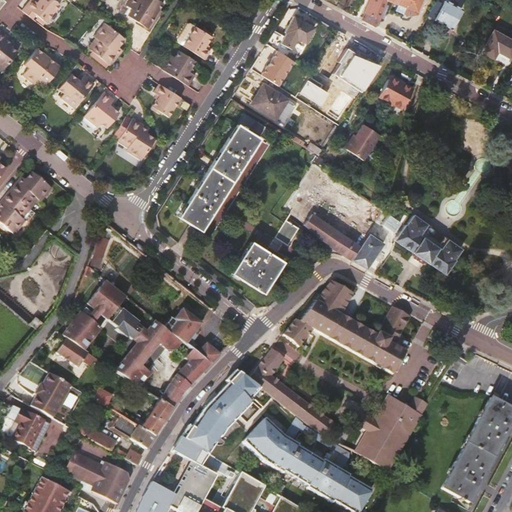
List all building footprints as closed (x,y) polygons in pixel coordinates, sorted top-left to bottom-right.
[(33,0),(30,0),(22,10),(33,19),(36,15),(45,23),(60,4),(54,0),(37,0),(36,2),(33,0)] [(129,0),(126,5),(131,8),(127,16),(138,23),(137,25),(149,32),(159,16),(157,14),(160,9),(164,4),(157,0),(129,0)] [(369,0),(362,21),(373,27),(376,25),(385,0),(387,0),(397,4),(405,7),(403,13),(406,14),(411,14),(416,13),(421,0),(369,0)] [(405,7),(397,4),(394,9),(403,13),(405,7)] [(440,7),(433,4),(427,15),(434,19),(433,19),(449,28),(460,9),(451,4),(449,7),(442,4),(440,7)] [(311,26),(290,15),(281,31),(283,32),(277,42),(288,48),(293,37),(302,42),(311,26)] [(92,53),(90,56),(107,69),(109,66),(110,67),(118,56),(114,53),(119,47),(125,39),(104,23),(93,37),(96,39),(99,41),(91,51),(92,53)] [(179,41),(177,43),(182,46),(194,27),(190,24),(187,24),(177,40),(179,41)] [(194,27),(182,46),(205,61),(211,52),(205,49),(213,36),(204,30),(202,32),(195,27),(194,27)] [(0,30),(0,71),(1,72),(17,52),(10,46),(4,41),(8,37),(0,30)] [(511,49),(511,41),(493,31),(481,52),(492,57),(496,51),(508,57),(511,49)] [(13,42),(8,37),(4,41),(10,46),(13,42)] [(99,41),(96,39),(88,49),(91,51),(99,41)] [(288,48),(277,42),(274,49),(284,56),(288,48)] [(114,53),(118,56),(123,50),(119,47),(114,53)] [(39,80),(45,85),(62,64),(48,53),(46,55),(37,48),(23,64),(28,68),(22,74),(35,85),(39,80)] [(170,55),(161,69),(188,87),(195,76),(189,72),(196,62),(179,51),(174,57),(170,55)] [(249,68),(256,72),(264,60),(257,56),(249,68)] [(60,97),(74,109),(94,84),(84,75),(80,81),(70,73),(57,88),(63,93),(60,97)] [(413,87),(389,75),(378,96),(401,109),(413,87)] [(181,99),(159,84),(153,93),(159,96),(150,109),(159,115),(160,113),(168,118),(181,99)] [(295,105),(264,85),(251,106),(282,126),(295,105)] [(349,100),(352,103),(361,89),(356,85),(352,91),(354,92),(349,100)] [(104,92),(84,117),(97,128),(100,124),(106,128),(119,112),(110,105),(114,100),(104,92)] [(256,121),(243,113),(177,217),(199,231),(258,138),(249,132),(256,121)] [(125,117),(113,135),(119,139),(119,140),(129,147),(127,150),(126,152),(140,162),(154,140),(146,135),(140,131),(143,126),(132,119),(131,121),(125,117)] [(362,124),(354,135),(351,138),(348,139),(344,144),(345,148),(344,148),(361,159),(379,135),(362,124)] [(140,131),(146,135),(149,130),(143,126),(140,131)] [(129,147),(119,140),(117,143),(127,150),(129,147)] [(321,148),(313,143),(308,149),(317,155),(321,148)] [(316,155),(312,162),(318,166),(322,159),(316,155)] [(16,183),(9,192),(29,208),(36,199),(41,203),(52,189),(32,172),(25,181),(21,186),(16,183)] [(21,177),(16,183),(21,186),(25,181),(21,177)] [(29,208),(9,192),(0,202),(4,205),(0,210),(0,225),(14,236),(26,222),(21,218),(29,208)] [(21,218),(26,222),(29,221),(35,214),(29,208),(21,218)] [(312,214),(303,224),(330,247),(349,260),(359,246),(312,214)] [(393,240),(392,241),(395,243),(412,255),(418,258),(424,263),(444,276),(454,260),(453,260),(460,250),(446,240),(442,237),(439,242),(425,233),(428,230),(429,228),(426,225),(411,215),(404,226),(403,225),(393,240)] [(299,228),(285,219),(274,237),(287,245),(299,228)] [(359,246),(349,260),(365,270),(366,268),(382,244),(367,234),(359,246)] [(230,272),(262,293),(285,256),(268,246),(265,251),(250,241),(230,272)] [(89,270),(91,271),(94,264),(91,262),(97,248),(93,245),(85,267),(89,270)] [(124,298),(103,281),(85,304),(93,310),(95,308),(100,311),(98,313),(98,314),(116,327),(114,329),(121,335),(126,335),(131,339),(136,333),(131,330),(135,325),(137,323),(126,315),(125,316),(121,313),(121,311),(116,307),(124,298)] [(346,291),(329,281),(296,322),(293,320),(281,335),(296,348),(309,331),(311,330),(321,336),(336,344),(373,365),(391,374),(397,363),(404,351),(392,345),(394,343),(408,317),(386,305),(371,333),(334,313),(346,291)] [(93,310),(86,318),(84,321),(89,324),(91,322),(92,320),(90,319),(94,314),(97,316),(98,314),(98,313),(100,311),(95,308),(93,310)] [(170,318),(162,328),(180,342),(183,345),(200,324),(180,309),(172,320),(170,318)] [(78,312),(60,337),(63,339),(81,351),(99,328),(91,322),(89,324),(84,321),(86,318),(78,312)] [(136,343),(112,372),(137,388),(148,374),(146,372),(139,366),(141,364),(148,370),(164,350),(165,351),(173,350),(180,342),(162,328),(155,322),(154,321),(144,333),(136,343)] [(136,333),(131,339),(136,343),(144,333),(135,325),(131,330),(136,333)] [(81,351),(63,339),(54,354),(62,360),(63,357),(69,361),(67,363),(76,369),(80,363),(87,368),(93,359),(81,351)] [(204,344),(195,354),(208,365),(218,355),(204,344)] [(271,350),(270,349),(246,379),(259,389),(305,425),(324,437),(333,425),(325,418),(307,405),(281,385),(269,376),(283,359),(271,350)] [(195,354),(190,350),(183,358),(187,362),(174,376),(157,401),(170,409),(182,393),(208,365),(195,354)] [(187,425),(178,438),(199,450),(207,455),(214,444),(212,443),(217,437),(219,438),(224,430),(249,404),(246,402),(259,389),(246,379),(235,370),(224,381),(227,383),(202,409),(190,427),(187,425)] [(62,383),(47,374),(41,385),(39,384),(33,395),(35,396),(28,407),(50,419),(68,387),(62,383)] [(97,388),(91,400),(104,408),(111,397),(97,388)] [(63,404),(71,407),(77,397),(69,393),(63,404)] [(365,431),(353,452),(386,472),(420,415),(407,407),(386,395),(371,420),(360,414),(356,420),(353,425),(365,431)] [(413,397),(407,407),(420,415),(426,404),(413,397)] [(511,410),(488,398),(440,488),(467,502),(511,417),(511,410)] [(170,409),(157,401),(152,408),(151,407),(149,410),(150,410),(142,423),(138,428),(152,436),(170,409)] [(131,424),(107,410),(105,413),(113,418),(107,429),(127,441),(128,440),(144,450),(152,436),(138,428),(131,424)] [(41,422),(18,411),(12,423),(18,426),(8,445),(32,457),(44,435),(43,434),(37,431),(41,422)] [(134,419),(131,424),(138,428),(142,423),(134,419)] [(263,419),(240,443),(262,463),(280,474),(281,472),(305,486),(304,488),(330,503),(331,502),(348,511),(356,511),(369,490),(346,476),(347,474),(321,459),(320,461),(310,455),(296,447),(297,445),(283,437),(263,419)] [(47,425),(41,422),(37,431),(43,434),(47,425)] [(83,424),(78,434),(109,451),(110,449),(114,441),(88,427),(89,427),(83,424)] [(207,455),(178,438),(169,451),(192,464),(200,468),(207,455)] [(115,452),(114,454),(135,465),(140,457),(128,451),(126,455),(116,450),(115,452)] [(92,486),(89,492),(116,504),(127,482),(124,472),(104,463),(102,467),(73,453),(63,472),(92,486)] [(248,511),(224,511),(222,511),(218,509),(203,501),(215,475),(205,470),(200,468),(192,464),(179,487),(174,496),(149,481),(136,509),(134,511),(304,511),(279,497),(263,487),(250,511),(248,511)] [(263,487),(237,474),(218,509),(222,511),(224,511),(248,511),(250,511),(263,487)] [(57,511),(63,502),(62,501),(67,492),(40,478),(21,511),(57,511)]
